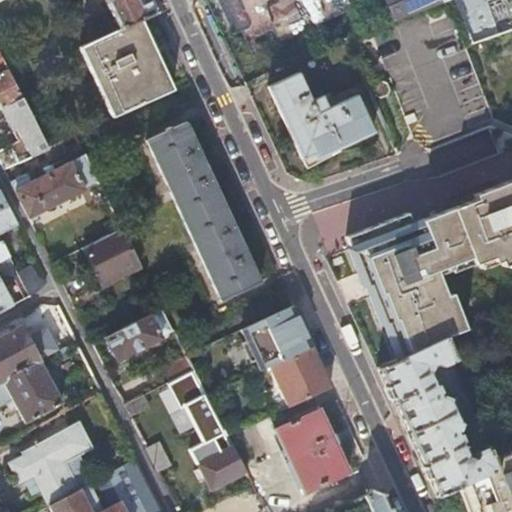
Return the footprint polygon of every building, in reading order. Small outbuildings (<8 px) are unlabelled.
[(140,18),(155,11),(150,0),(103,0),(108,9),(103,11),(106,19),(111,16),(117,29),(140,18)] [(399,0),(387,5),(395,20),(448,0),(399,0)] [(511,28),(511,0),(450,0),(470,43),(511,28)] [(110,118),(172,88),(140,18),(117,29),(102,37),(91,42),(78,48),(110,118)] [(82,23),(91,42),(102,37),(92,18),(82,23)] [(0,107),(20,97),(6,69),(0,72),(0,107)] [(381,85),(384,80),(381,73),(376,71),(368,73),(366,78),(369,86),(374,88),(381,85)] [(297,72),(268,86),(301,159),(311,155),(313,159),(372,131),(355,94),(326,107),(321,96),(311,100),(297,72)] [(16,129),(33,121),(20,97),(0,107),(0,111),(5,122),(10,132),(16,129)] [(410,110),(408,104),(399,107),(402,114),(410,110)] [(47,149),(46,148),(33,121),(16,129),(23,144),(3,153),(9,166),(43,151),(47,149)] [(144,140),(218,299),(259,280),(185,121),(144,140)] [(0,124),(0,137),(10,132),(5,122),(0,124)] [(55,158),(50,146),(46,148),(47,149),(43,151),(48,161),(55,158)] [(97,180),(84,154),(52,170),(50,165),(37,171),(40,176),(29,181),(26,174),(9,182),(27,218),(83,190),(82,187),(97,180)] [(511,177),(505,181),(483,189),(471,193),(475,204),(412,227),(407,215),(340,241),(345,252),(341,254),(357,290),(360,290),(377,327),(379,326),(394,360),(435,341),(444,338),(459,333),(435,272),(470,259),(472,264),(490,257),(492,262),(511,254),(511,177)] [(0,231),(15,224),(0,194),(0,231)] [(101,285),(140,265),(121,227),(81,248),(101,285)] [(28,296),(36,292),(35,291),(43,283),(45,282),(35,277),(30,266),(16,273),(28,296)] [(0,311),(9,306),(0,288),(0,311)] [(292,304),(240,328),(246,340),(241,342),(250,360),(254,358),(260,369),(262,368),(267,365),(311,345),(292,304)] [(117,360),(174,331),(162,308),(105,337),(117,360)] [(0,380),(37,360),(19,327),(0,337),(0,380)] [(435,341),(394,360),(376,368),(435,495),(462,483),(495,468),(490,456),(486,446),(474,450),(472,455),(468,457),(463,454),(464,452),(460,444),(462,441),(457,430),(460,421),(467,418),(456,394),(448,398),(439,394),(434,382),(431,381),(426,372),(428,366),(435,362),(438,365),(453,360),(444,338),(435,341)] [(311,394),(330,386),(311,345),(267,365),(286,406),(311,394)] [(160,366),(168,382),(193,370),(185,354),(160,366)] [(60,403),(37,360),(0,380),(0,403),(10,398),(23,423),(60,403)] [(279,409),(286,406),(267,365),(262,368),(271,386),(264,390),(275,411),(279,409)] [(207,485),(242,467),(226,434),(225,435),(193,370),(168,382),(196,435),(212,426),(223,448),(195,462),(207,485)] [(330,436),(311,394),(286,406),(279,409),(285,422),(272,428),(274,432),(300,488),(302,492),(346,472),(344,467),(333,443),(330,436)] [(148,407),(142,396),(122,406),(128,417),(148,407)] [(31,476),(47,506),(85,485),(82,479),(74,483),(63,463),(91,448),(76,421),(19,452),(21,456),(6,464),(16,483),(31,476)] [(300,488),(274,432),(269,434),(296,490),(300,488)] [(339,432),(330,436),(333,443),(342,439),(339,432)] [(145,450),(156,472),(170,465),(159,443),(145,450)] [(511,511),(511,450),(490,456),(495,468),(462,483),(473,511),(511,511)] [(161,511),(134,458),(103,475),(117,501),(102,510),(87,484),(85,485),(47,506),(50,511),(161,511)] [(354,463),(344,467),(346,472),(347,475),(357,471),(354,463)] [(388,511),(381,496),(365,491),(361,493),(370,511),(388,511)]
